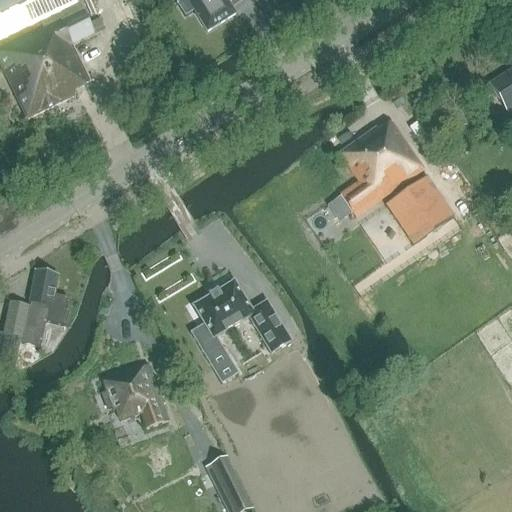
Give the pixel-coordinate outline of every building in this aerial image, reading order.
[(72,48),(95,36),(79,4),(77,5),(74,0),(0,0),(0,66),(27,121),(75,98),(73,93),(90,85),(72,48)] [(235,0),(183,0),(176,5),(185,18),(195,12),(207,33),(235,15),(228,5),(235,0)] [(511,72),(489,87),(490,87),(498,100),(507,115),(511,123),(511,72)] [(377,130),(376,130),(339,157),(359,185),(342,196),(357,218),(423,172),(413,158),(414,157),(391,123),(379,132),(377,130)] [(413,247),(433,234),(405,193),(385,207),(413,247)] [(492,312),(507,303),(487,267),(471,276),(492,312)] [(0,333),(0,372),(14,375),(37,359),(45,323),(64,327),(68,309),(63,308),(66,298),(53,295),(58,276),(34,271),(26,307),(9,304),(3,334),(0,333)] [(209,299),(192,309),(203,327),(190,334),(214,374),(230,364),(215,339),(248,320),(263,345),(268,342),(275,352),(291,343),(267,303),(251,312),(234,283),(217,294),(217,293),(209,298),(209,299)] [(146,366),(100,382),(111,411),(114,410),(118,422),(139,415),(144,430),(167,422),(146,366)] [(348,450),(321,462),(338,496),(364,485),(348,450)] [(218,464),(210,468),(220,487),(216,489),(227,511),(246,511),(251,509),(236,479),(226,459),(218,464)]
